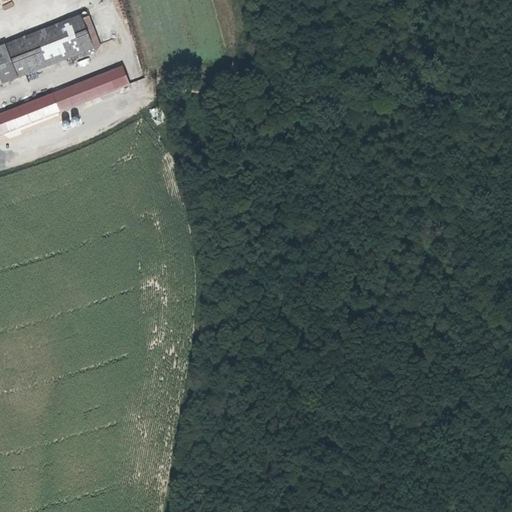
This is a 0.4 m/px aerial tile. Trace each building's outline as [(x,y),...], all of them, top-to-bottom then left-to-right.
[(92,47),(90,41),(86,31),(81,16),(7,43),(15,68),(17,74),(92,48),(92,47)] [(88,17),(82,19),(86,31),(92,29),(88,17)] [(90,41),(92,47),(97,45),(92,29),(86,31),(90,41)] [(7,43),(0,45),(0,79),(17,74),(15,68),(7,43)] [(119,69),(0,114),(0,140),(128,93),(119,69)]
